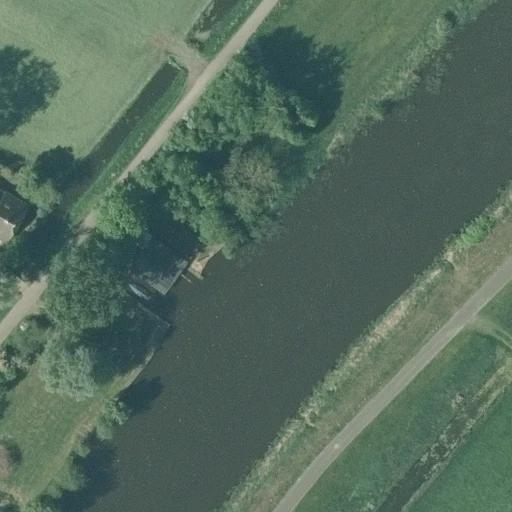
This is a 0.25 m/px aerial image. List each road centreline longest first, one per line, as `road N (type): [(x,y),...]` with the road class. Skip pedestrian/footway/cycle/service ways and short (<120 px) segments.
road 1 (unclassified): [(0,340),(273,0)]
road 2 (unclassified): [(287,511),(348,435),(511,268)]
